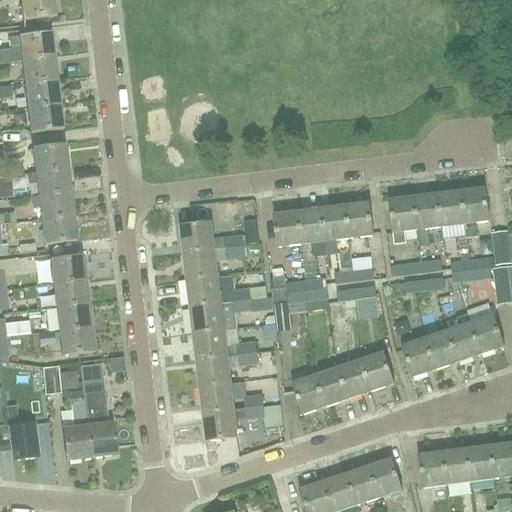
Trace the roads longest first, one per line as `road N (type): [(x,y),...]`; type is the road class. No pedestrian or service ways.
road 1 (residential): [(161,504),(419,416),(506,397)]
road 2 (residential): [(122,198),(415,165),(463,144)]
road 3 (residential): [(161,504),(122,198)]
road 4 (residential): [(122,198),(98,0)]
road 5 (unclassified): [(161,504),(126,509),(0,497)]
